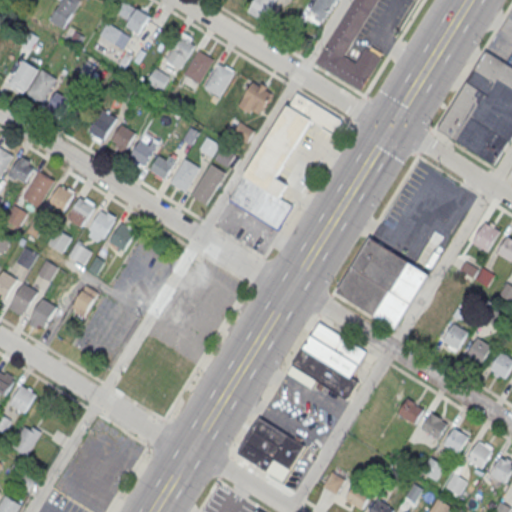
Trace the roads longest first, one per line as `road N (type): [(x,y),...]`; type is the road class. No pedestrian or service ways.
road 1 (secondary): [(467,0),(151,511)]
road 2 (residential): [(511,421),(0,110)]
road 3 (residential): [(511,198),(182,0)]
road 4 (residential): [(292,511),(0,334)]
